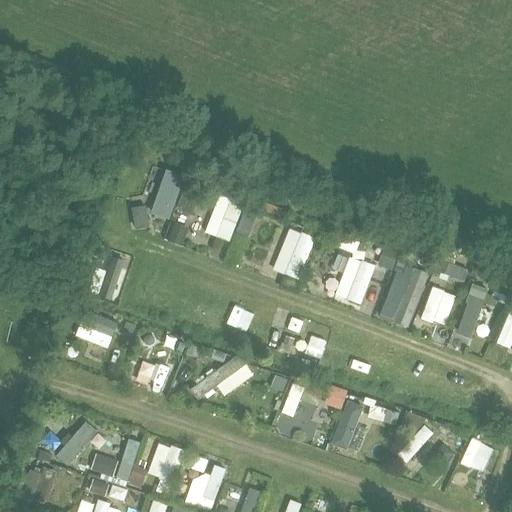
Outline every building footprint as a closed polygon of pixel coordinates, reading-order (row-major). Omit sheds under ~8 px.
[(152,223),(179,227),(185,185),(158,181),(152,223)] [(237,244),(252,204),(227,195),(212,235),(237,244)] [(283,273),(311,281),(323,236),(295,229),(283,273)] [(343,298),(371,308),(385,266),(357,256),(343,298)] [(110,298),(116,270),(102,267),(96,295),(110,298)] [(422,313),(434,279),(412,271),(399,305),(422,313)] [(442,324),(454,291),(440,286),(429,320),(442,324)] [(229,295),(220,320),(234,324),(243,300),(229,295)] [(475,296),(467,331),(488,336),(496,301),(475,296)] [(511,319),(500,349),(511,353),(511,319)] [(316,346),(313,357),(329,361),(332,351),(316,346)] [(170,351),(145,361),(155,387),(180,378),(170,351)] [(244,373),(231,382),(237,392),(251,383),(244,373)] [(338,386),(332,405),(350,411),(357,392),(338,386)] [(379,406),(375,419),(392,424),(396,411),(379,406)] [(343,430),(356,440),(371,422),(358,411),(343,430)] [(405,456),(417,466),(444,436),(433,426),(405,456)] [(101,477),(116,481),(129,434),(115,430),(101,477)] [(482,433),(471,464),(488,470),(499,439),(482,433)] [(167,480),(163,493),(177,498),(193,452),(167,442),(155,476),(167,480)] [(209,503),(221,507),(230,480),(218,476),(209,503)] [(280,511),(310,511),(312,509),(288,497),(280,511)] [(189,511),(190,510),(161,501),(157,511),(189,511)] [(107,502),(105,508),(90,503),(86,511),(128,511),(129,508),(107,502)]
